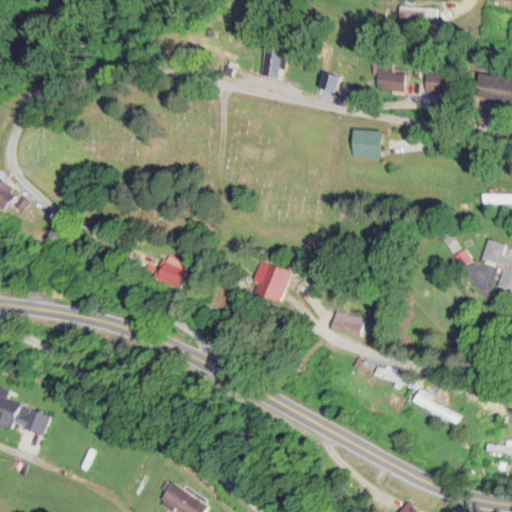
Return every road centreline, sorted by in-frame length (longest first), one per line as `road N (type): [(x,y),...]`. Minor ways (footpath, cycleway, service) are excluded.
road 1 (residential): [(511,151),(210,83),(115,80),(45,102),(24,160),(106,254)]
road 2 (tertiary): [(0,298),(125,320),(219,359),(339,430),(497,502),(511,500)]
road 3 (residential): [(270,511),(121,347),(125,320)]
road 4 (residential): [(511,396),(348,355)]
road 5 (residential): [(106,254),(219,359)]
road 6 (residential): [(0,449),(120,511)]
road 7 (residential): [(104,0),(23,41),(0,62)]
